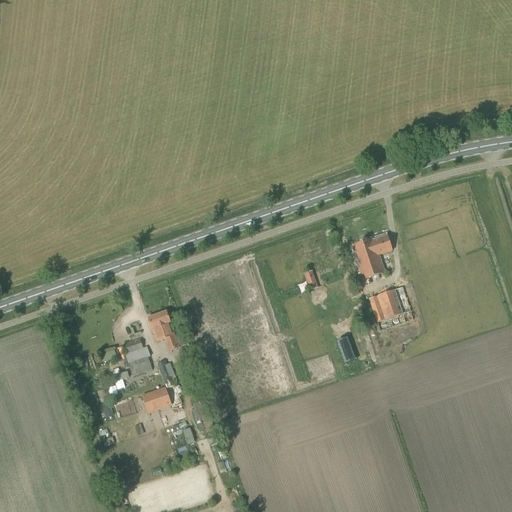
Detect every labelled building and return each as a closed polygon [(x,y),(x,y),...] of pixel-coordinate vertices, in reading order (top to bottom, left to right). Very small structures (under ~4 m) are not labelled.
[(374,241),(379,256),(392,251),(387,236),(374,241)] [(385,272),(379,256),(374,241),(354,248),(359,262),(357,263),(363,280),(385,272)] [(310,291),(318,288),(312,272),(304,275),(310,291)] [(377,323),(411,312),(403,288),(369,300),(377,323)] [(178,346),(167,313),(149,319),(152,330),(153,330),(157,340),(159,339),(165,337),(169,349),(178,346)] [(128,353),(142,349),(140,341),(126,345),(128,353)] [(186,380),(196,376),(187,348),(179,351),(181,356),(180,356),(181,360),(180,360),(186,380)] [(100,356),(102,364),(120,358),(117,350),(100,356)] [(350,376),(373,367),(369,356),(345,364),(350,376)] [(148,357),(129,364),(130,368),(132,373),(133,377),(152,370),(148,357)] [(115,373),(128,370),(126,362),(113,366),(115,373)] [(174,408),(182,405),(165,362),(157,365),(174,408)] [(168,365),(171,378),(177,376),(174,364),(168,365)] [(172,406),(165,388),(141,396),(148,415),(172,406)] [(204,401),(200,389),(190,393),(194,405),(193,405),(200,423),(201,422),(207,440),(217,436),(211,419),(211,418),(205,401),(204,401)] [(154,423),(145,426),(149,436),(157,433),(154,423)] [(243,511),(241,503),(232,506),(234,511),(243,511)]
